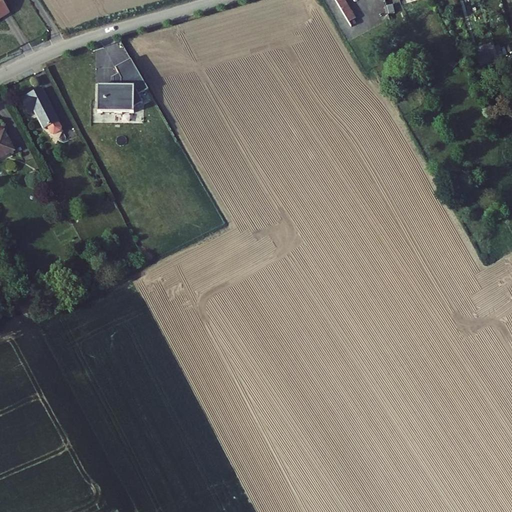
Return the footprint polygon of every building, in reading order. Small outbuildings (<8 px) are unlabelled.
[(23,19),(11,0),(2,0),(4,3),(0,5),(0,35),(3,34),(2,32),(23,19)] [(350,0),(360,16),(366,13),(358,0),(350,0)] [(500,49),(490,52),(494,63),(503,60),(500,49)] [(138,94),(147,89),(129,58),(114,67),(118,74),(112,77),(112,86),(97,86),(97,113),(134,113),(134,107),(142,102),(138,94)] [(37,116),(43,128),(58,120),(41,87),(21,98),(28,113),(37,108),(40,115),(37,116)] [(0,155),(13,149),(3,130),(0,131),(0,155)]
